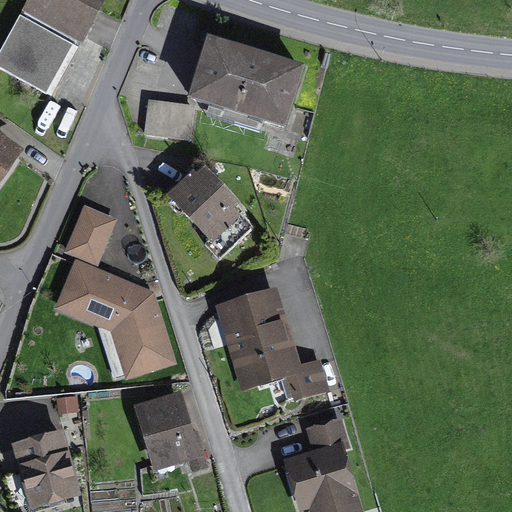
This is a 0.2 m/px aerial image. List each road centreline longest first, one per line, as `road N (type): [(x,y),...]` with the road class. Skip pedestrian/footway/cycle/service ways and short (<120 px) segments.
road 1 (residential): [(147,0),(25,292)]
road 2 (secondary): [(246,0),(386,36),(511,55)]
